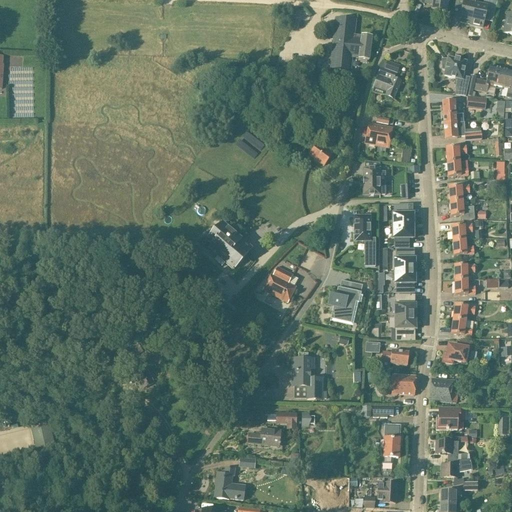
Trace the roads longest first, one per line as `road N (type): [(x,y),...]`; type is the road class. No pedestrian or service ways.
road 1 (unclassified): [(173,511),(321,283),(377,63),(391,49),(418,46)]
road 2 (residential): [(418,511),(432,291),(418,46)]
road 3 (track): [(403,0),(404,19),(220,0)]
